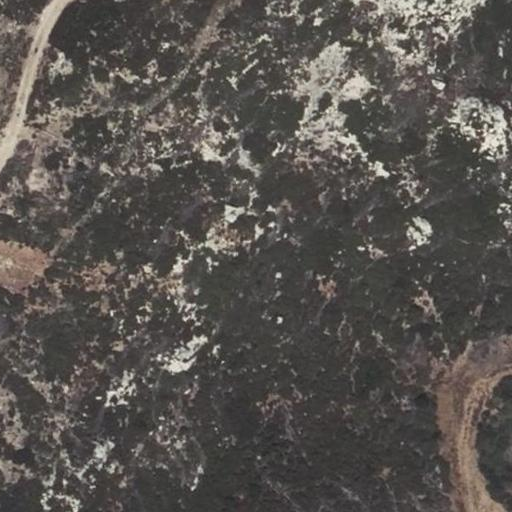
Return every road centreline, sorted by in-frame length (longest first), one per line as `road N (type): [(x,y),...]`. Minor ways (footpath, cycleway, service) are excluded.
road 1 (track): [(64,0),(32,48),(0,150)]
road 2 (track): [(511,373),(482,396),(462,439),(481,511)]
